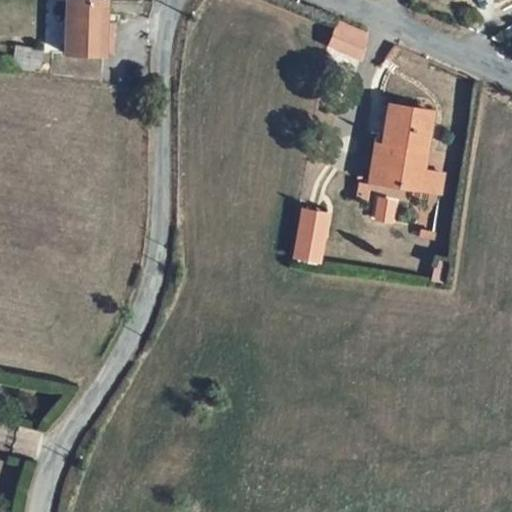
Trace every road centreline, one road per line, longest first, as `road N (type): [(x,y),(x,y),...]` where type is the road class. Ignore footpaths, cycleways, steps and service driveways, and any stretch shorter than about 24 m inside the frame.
road 1 (residential): [(168,0),(155,279),(141,321),(53,464),(40,511)]
road 2 (unclassified): [(511,79),(387,15)]
